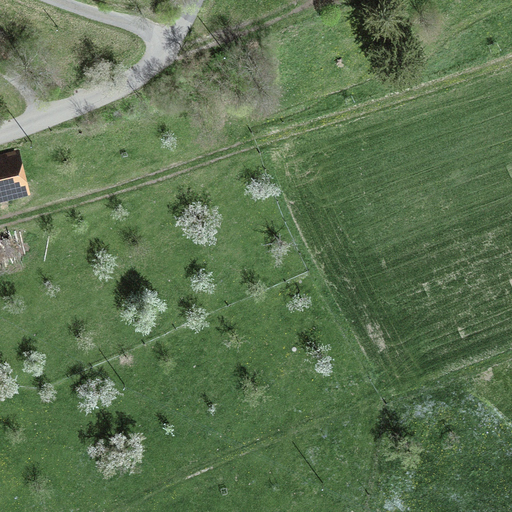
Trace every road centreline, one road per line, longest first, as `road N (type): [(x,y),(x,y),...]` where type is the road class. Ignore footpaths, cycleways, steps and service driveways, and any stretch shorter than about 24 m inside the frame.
road 1 (track): [(0,221),(160,174),(511,50)]
road 2 (unclassified): [(0,134),(116,89),(165,44),(192,0)]
